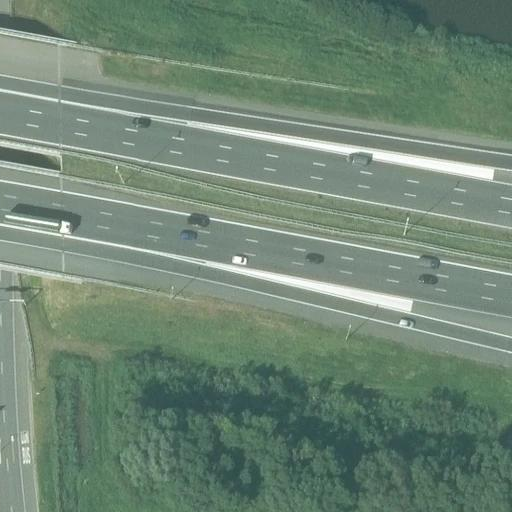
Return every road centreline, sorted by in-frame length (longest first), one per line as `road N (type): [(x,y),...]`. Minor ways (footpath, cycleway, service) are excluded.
road 1 (motorway): [(511,200),(62,115)]
road 2 (motorway): [(511,163),(191,117),(62,115)]
road 3 (motorway): [(135,227),(242,281),(511,346)]
road 4 (motorway): [(135,227),(511,296)]
road 5 (primary): [(11,511),(0,335)]
road 6 (motorway): [(0,203),(135,227)]
